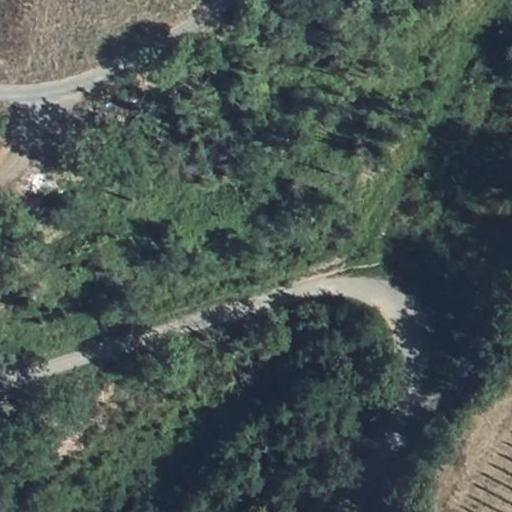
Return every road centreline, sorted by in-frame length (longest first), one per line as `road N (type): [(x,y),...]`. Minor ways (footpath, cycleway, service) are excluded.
road 1 (unclassified): [(0,387),(249,308),(331,287),(364,289),(395,302),(414,333),(417,370),(382,483)]
road 2 (unclassified): [(0,91),(66,86),(123,64),(224,0)]
road 3 (unclassified): [(511,317),(382,483)]
